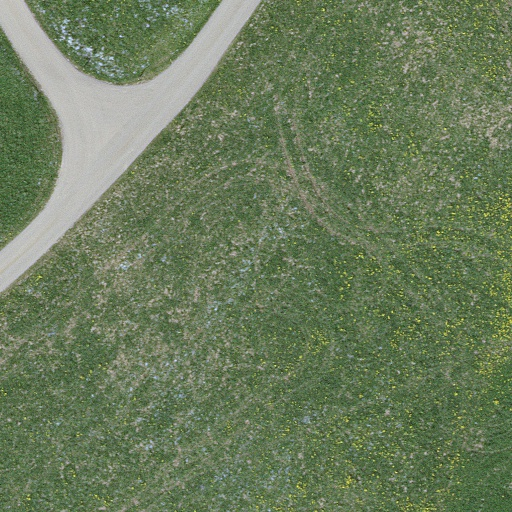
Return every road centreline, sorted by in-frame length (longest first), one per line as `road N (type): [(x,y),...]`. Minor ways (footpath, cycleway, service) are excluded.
road 1 (unclassified): [(242,0),(131,145),(0,272)]
road 2 (track): [(7,0),(46,60),(131,145)]
